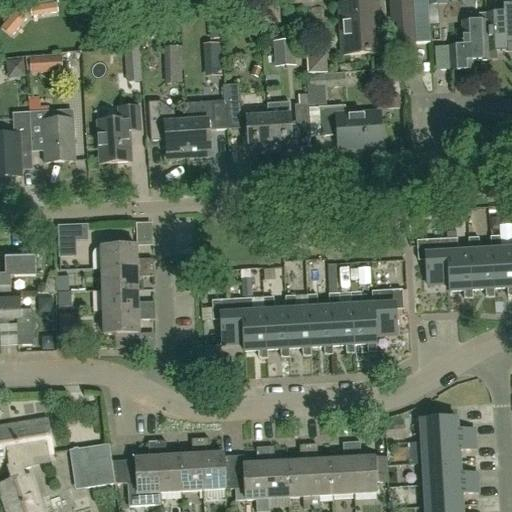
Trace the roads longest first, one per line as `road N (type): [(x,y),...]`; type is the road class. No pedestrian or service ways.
road 1 (residential): [(162,408),(241,411),(402,396),(493,345)]
road 2 (residential): [(163,203),(442,194)]
road 3 (residential): [(163,203),(162,408)]
road 4 (residential): [(0,377),(106,376),(162,408)]
road 5 (unclassified): [(505,511),(493,345)]
road 6 (residential): [(0,210),(163,203)]
road 7 (unclassified): [(442,194),(441,102),(511,104)]
